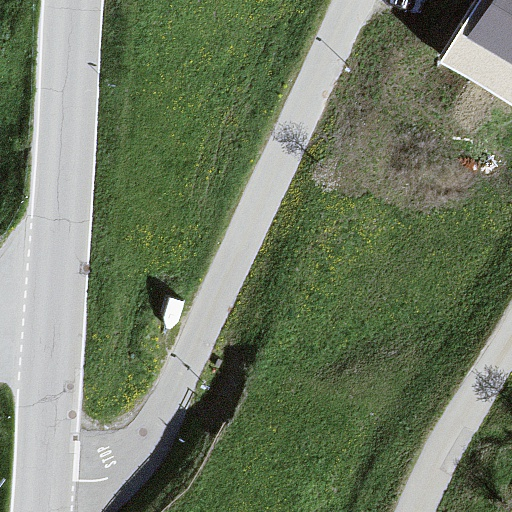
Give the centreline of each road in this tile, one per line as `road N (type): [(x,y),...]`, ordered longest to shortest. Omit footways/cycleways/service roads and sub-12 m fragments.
road 1 (residential): [(49,481),(121,469),(142,451),(352,0)]
road 2 (tertiary): [(76,0),(49,481)]
road 3 (residential): [(511,333),(412,511)]
